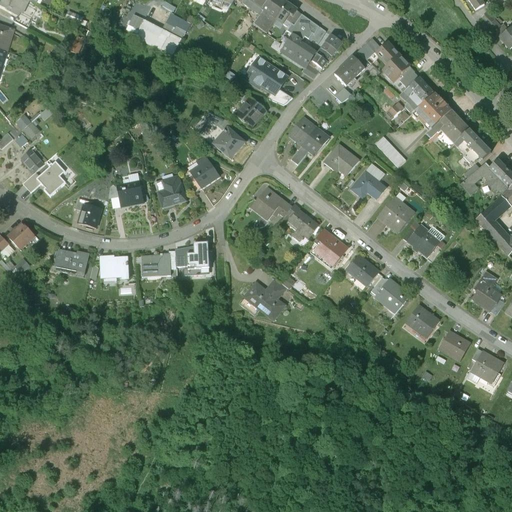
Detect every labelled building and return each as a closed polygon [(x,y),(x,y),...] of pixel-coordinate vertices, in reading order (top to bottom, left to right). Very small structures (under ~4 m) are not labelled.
[(22,0),(1,0),(0,3),(0,10),(16,19),(17,19),(19,14),(26,2),(22,0)] [(206,0),(205,2),(221,9),(224,3),(231,6),(233,4),(235,0),(206,0)] [(241,5),(242,4),(237,0),(235,0),(233,4),(239,9),(241,5)] [(241,5),(253,13),(261,3),(257,0),(244,0),(250,4),(247,7),(242,4),(241,5)] [(286,5),(279,0),(257,0),(261,3),(253,13),(259,18),(267,7),(279,16),(286,5)] [(467,0),(475,11),(484,6),(479,0),(467,0)] [(286,5),(279,16),(277,19),(276,21),(283,26),(285,22),(289,17),(292,19),(296,12),(286,5)] [(259,18),(253,26),(265,35),(276,21),(277,19),(279,16),(267,7),(259,18)] [(289,17),(285,22),(291,26),(291,25),(292,25),(294,27),(302,16),(296,12),(292,19),(289,17)] [(69,13),(67,20),(83,25),(85,17),(69,13)] [(32,21),(19,14),(17,19),(16,19),(13,24),(27,31),(32,21)] [(494,23),(486,15),(481,18),(487,24),(488,24),(496,34),(502,29),(495,22),(494,23)] [(172,36),(144,22),(139,32),(135,41),(153,48),(152,49),(172,57),(186,33),(191,26),(174,16),(168,26),(169,26),(175,29),(172,36)] [(319,29),(302,16),(294,27),(292,25),(287,33),(292,36),(302,42),(305,38),(309,41),(312,35),(314,37),(319,29)] [(139,19),(134,30),(139,32),(144,22),(139,19)] [(276,21),(272,26),(279,31),(282,27),(288,30),(291,26),(285,22),(283,26),(276,21)] [(12,32),(0,28),(0,52),(2,53),(5,42),(9,43),(12,32)] [(502,29),(496,34),(500,38),(508,32),(504,28),(502,29)] [(508,32),(500,38),(510,51),(511,49),(511,28),(508,32)] [(319,29),(314,37),(312,35),(309,41),(311,43),(313,41),(318,45),(325,33),(319,29)] [(302,42),(292,36),(285,46),(281,53),(306,69),(311,63),(316,55),(301,45),(302,42)] [(341,45),(331,37),(326,44),(337,51),(341,45)] [(382,51),(372,41),(366,46),(375,55),(375,54),(377,56),(382,51)] [(337,51),(326,44),(322,50),(332,57),(337,51)] [(382,51),(377,56),(388,69),(400,58),(388,45),(382,51)] [(375,55),(366,46),(357,54),(366,62),(375,55)] [(332,57),(322,50),(317,57),(327,63),(332,57)] [(327,63),(317,57),(312,64),(322,70),(327,63)] [(388,69),(383,73),(394,85),(402,77),(410,69),(400,58),(388,69)] [(258,59),(244,80),(259,90),(261,88),(271,95),(275,97),(279,91),(287,78),(258,59)] [(353,59),(347,64),(347,65),(342,70),(335,77),(346,89),(365,70),(353,59)] [(302,74),(313,80),(322,70),(312,64),(311,63),(306,69),(302,74)] [(410,69),(402,77),(404,79),(400,82),(408,90),(409,89),(420,79),(415,74),(410,69)] [(224,79),(231,83),(234,77),(228,73),(224,79)] [(420,79),(409,89),(412,93),(414,94),(416,96),(426,86),(420,79)] [(426,86),(416,96),(419,99),(422,103),(424,105),(435,95),(426,86)] [(250,93),(238,87),(235,93),(247,98),(250,93)] [(345,89),(336,97),(343,105),(352,96),(345,89)] [(292,100),(279,91),(275,97),(271,95),(267,100),(283,108),(292,100)] [(413,96),(407,104),(411,107),(413,104),(419,99),(416,96),(414,94),(413,96)] [(413,116),(418,122),(419,120),(427,127),(428,126),(447,108),(435,95),(424,105),(413,116)] [(259,107),(250,100),(235,117),(241,122),(242,121),(250,128),(259,117),(261,118),(266,112),(259,107)] [(370,116),(375,113),(370,105),(365,108),(370,116)] [(447,108),(428,126),(432,131),(451,113),(447,108)] [(403,111),(399,116),(405,124),(413,116),(406,109),(405,110),(403,111)] [(432,131),(428,134),(433,139),(439,134),(439,135),(443,131),(456,118),(451,113),(432,131)] [(24,133),(26,131),(34,140),(41,134),(26,116),(17,124),(24,133)] [(232,125),(218,118),(215,121),(226,131),(227,130),(232,125)] [(456,118),(443,131),(456,145),(470,132),(456,118)] [(303,120),(290,137),(303,147),(316,130),(303,120)] [(227,130),(226,131),(213,146),(230,161),(244,145),(227,130)] [(316,130),(303,147),(310,153),(316,158),(329,141),(316,130)] [(491,155),(470,132),(456,145),(454,147),(465,158),(463,159),(473,169),(481,161),(483,162),(491,155)] [(8,135),(0,142),(0,150),(1,152),(13,141),(8,135)] [(23,137),(17,142),(22,148),(28,143),(23,137)] [(406,163),(383,139),(375,147),(398,171),(406,163)] [(303,147),(291,161),(299,167),(310,153),(303,147)] [(339,147),(325,166),(338,176),(340,173),(347,179),(360,163),(339,147)] [(49,163),(36,148),(31,153),(44,167),(49,163)] [(31,153),(22,161),(35,175),(44,167),(31,153)] [(208,162),(190,174),(192,177),(201,190),(219,178),(208,162)] [(490,170),(483,177),(489,183),(486,186),(494,194),(496,191),(499,194),(500,193),(504,197),(509,193),(508,193),(511,188),(511,175),(498,162),(490,170)] [(56,164),(53,167),(52,166),(49,168),(50,170),(40,179),(37,182),(41,186),(46,191),(44,192),(51,199),(66,185),(60,179),(65,174),(56,164)] [(486,165),(477,173),(481,179),(483,177),(490,170),(486,165)] [(477,173),(469,181),(474,186),(482,179),(481,179),(477,173)] [(34,176),(23,186),(31,195),(41,186),(37,182),(40,179),(36,175),(35,176),(34,176)] [(366,175),(351,193),(359,199),(364,193),(377,203),(386,191),(366,175)] [(201,190),(192,177),(186,181),(195,194),(201,190)] [(177,179),(163,184),(166,193),(158,195),(164,211),(187,204),(181,186),(180,187),(177,179)] [(474,186),(469,181),(461,188),(471,199),(479,192),(474,186)] [(140,184),(117,188),(121,209),(122,209),(122,208),(143,204),(144,205),(140,184)] [(511,188),(508,193),(509,193),(504,197),(502,199),(510,209),(511,209),(511,188)] [(293,210),(267,190),(257,203),(277,219),(280,215),(285,219),(288,217),(293,210)] [(502,199),(486,213),(494,223),(510,209),(502,199)] [(415,216),(394,200),(378,221),(387,229),(389,226),(400,235),(415,216)] [(85,203),(78,201),(76,211),(82,213),(84,207),(85,203)] [(101,211),(84,207),(82,213),(79,226),(96,231),(96,230),(95,229),(98,219),(99,220),(101,211)] [(293,210),(288,217),(292,220),(299,212),(299,213),(300,212),(295,208),(293,210)] [(299,213),(299,212),(292,220),(288,226),(297,233),(293,238),(301,244),(305,239),(309,242),(319,229),(299,213)] [(494,223),(486,213),(476,222),(509,258),(511,255),(511,242),(510,240),(494,223)] [(23,226),(9,239),(21,252),(27,246),(26,245),(34,238),(35,239),(36,238),(23,226)] [(435,238),(422,227),(409,244),(416,249),(417,252),(420,254),(421,253),(424,255),(427,256),(431,259),(440,248),(443,244),(438,239),(438,238),(436,237),(435,238)] [(349,252),(325,232),(314,245),(319,249),(315,253),(336,269),(349,252)] [(0,238),(0,257),(10,248),(0,238)] [(198,254),(187,254),(188,271),(208,270),(207,256),(209,256),(208,247),(198,248),(198,254)] [(431,259),(430,261),(434,264),(445,251),(440,248),(431,259)] [(59,253),(55,269),(61,270),(65,255),(59,253)] [(78,258),(65,255),(61,270),(85,275),(89,258),(79,256),(78,258)] [(160,260),(142,261),(143,278),(170,277),(169,257),(160,258),(160,260)] [(380,276),(360,260),(348,275),(368,291),(380,276)] [(110,261),(100,262),(101,279),(122,278),(122,282),(129,281),(128,262),(110,263),(110,261)] [(21,275),(31,271),(28,263),(17,267),(21,275)] [(287,278),(282,285),(290,292),(296,285),(287,278)] [(286,292),(275,283),(271,288),(282,297),(286,292)] [(382,284),(372,296),(377,300),(387,287),(382,284)] [(410,300),(389,284),(387,287),(377,300),(397,316),(410,300)] [(502,298),(483,285),(473,300),(492,313),(500,301),(502,298)] [(271,288),(266,294),(256,286),(244,301),(273,324),(285,309),(277,302),(282,297),(271,288)] [(500,301),(492,313),(497,316),(505,304),(500,301)] [(425,313),(420,309),(406,327),(427,342),(440,325),(425,314),(425,313)] [(471,347),(450,336),(440,354),(461,365),(471,347)] [(483,355),(478,351),(472,361),(478,365),(483,355)] [(503,368),(489,361),(491,358),(483,355),(478,365),(472,376),(495,388),(499,380),(497,379),(503,368)]
